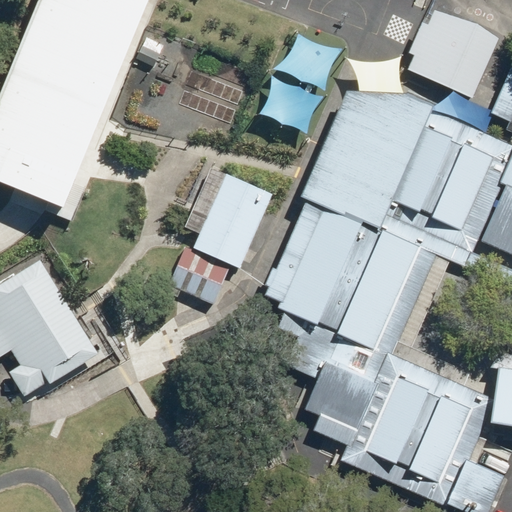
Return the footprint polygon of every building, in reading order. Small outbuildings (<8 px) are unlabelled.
[(38,0),(0,93),(0,181),(15,187),(65,208),(82,165),(97,129),(150,0),(38,0)] [(505,35),(440,6),(411,70),(476,99),(505,35)] [(511,67),(494,111),(511,118),(511,67)] [(345,458),(467,511),(504,511),(511,494),(511,474),(465,454),(492,393),(400,353),(443,256),(468,267),(481,238),(511,251),(511,145),(357,78),(307,193),(312,195),(268,295),(313,315),(292,363),(326,377),(312,410),(357,429),(345,458)] [(278,191),(215,165),(190,226),(206,232),(200,246),(247,265),(278,191)] [(73,313),(40,259),(0,283),(0,359),(12,352),(37,393),(99,356),(73,313)] [(494,417),(511,419),(511,347),(504,364),(494,417)] [(123,511),(113,507),(37,472),(18,511),(123,511)]
